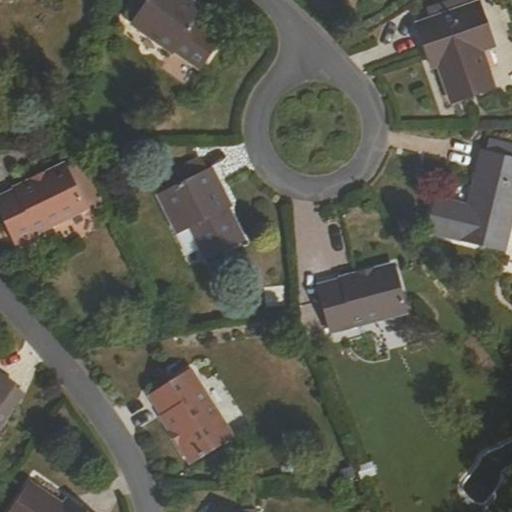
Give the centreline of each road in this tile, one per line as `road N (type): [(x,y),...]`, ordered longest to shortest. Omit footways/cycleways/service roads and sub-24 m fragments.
road 1 (residential): [(305,68),(266,90),(256,107),(254,145),(271,175),(319,192),(363,168),(376,132),(361,89),(325,69)]
road 2 (residential): [(0,292),(111,430),(148,511)]
